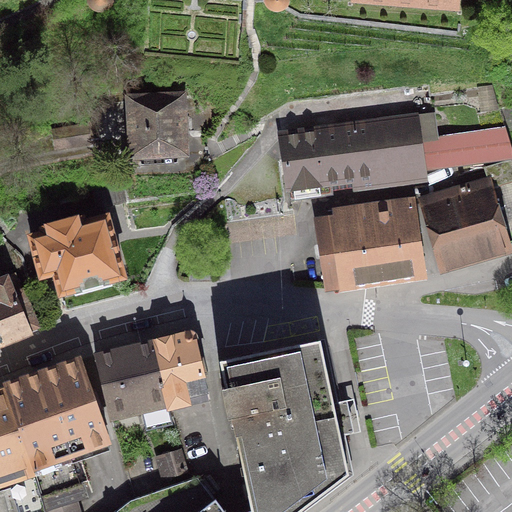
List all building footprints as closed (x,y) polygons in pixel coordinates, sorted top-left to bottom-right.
[(88,0),(88,3),(92,8),(97,11),(105,10),(111,5),(112,0),(88,0)] [(264,0),(266,6),(272,11),(280,11),(287,7),(289,1),(288,0),(264,0)] [(351,0),(351,1),(458,10),(459,0),(351,0)] [(181,97),(146,99),(146,108),(131,109),(134,154),(126,154),(126,165),(178,162),(177,152),(183,152),(183,133),(190,133),(189,116),(182,117),(181,97)] [(422,169),(511,156),(511,150),(506,132),(504,126),(481,132),(436,135),(434,115),(415,117),(422,169)] [(415,117),(282,136),(291,199),(331,193),(329,181),(422,169),(415,117)] [(57,148),(89,142),(86,125),(54,130),(57,148)] [(511,158),(484,167),(488,182),(465,189),(465,187),(460,188),(461,190),(420,202),(441,272),(511,251),(509,244),(511,242),(511,158)] [(93,189),(97,207),(125,200),(121,182),(93,189)] [(319,227),(328,285),(343,284),(343,286),(424,275),(414,208),(411,206),(410,197),(358,204),(360,215),(324,220),(320,222),(319,227)] [(54,272),(60,293),(124,276),(107,215),(83,222),(83,219),(43,229),(43,232),(30,236),(41,276),(54,272)] [(177,252),(174,258),(181,261),(177,272),(178,277),(181,280),(189,281),(219,279),(222,274),(221,262),(229,261),(228,249),(177,252)] [(0,341),(38,326),(23,290),(15,293),(7,275),(0,277),(0,341)] [(168,404),(169,407),(209,398),(194,338),(186,333),(154,341),(168,404)] [(154,341),(95,355),(111,418),(141,410),(146,430),(173,424),(169,407),(168,404),(154,341)] [(252,510),(252,511),(286,511),(342,470),(316,345),(221,366),(225,387),(222,387),(228,417),(232,416),(252,510)] [(94,388),(90,390),(79,359),(10,383),(4,385),(6,390),(35,472),(46,509),(48,509),(75,501),(85,497),(75,469),(79,467),(74,452),(107,440),(96,409),(101,407),(94,388)] [(19,511),(38,511),(46,509),(35,472),(6,390),(0,391),(0,489),(11,486),(19,511)] [(162,455),(169,476),(186,471),(179,449),(162,455)] [(225,511),(215,499),(197,511),(225,511)] [(78,511),(75,501),(48,509),(49,511),(78,511)]
